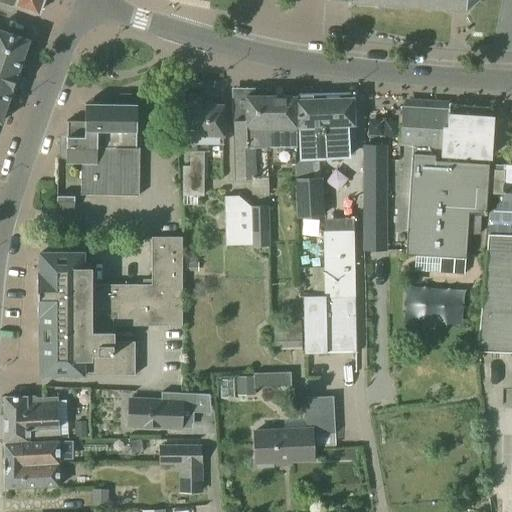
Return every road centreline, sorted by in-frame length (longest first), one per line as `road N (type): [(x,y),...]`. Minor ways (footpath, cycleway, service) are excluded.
road 1 (tertiary): [(0,241),(86,3)]
road 2 (tertiary): [(511,81),(265,56)]
road 3 (tertiary): [(265,56),(86,3)]
